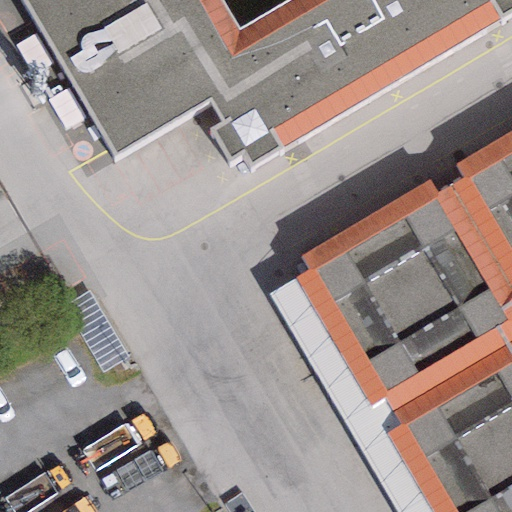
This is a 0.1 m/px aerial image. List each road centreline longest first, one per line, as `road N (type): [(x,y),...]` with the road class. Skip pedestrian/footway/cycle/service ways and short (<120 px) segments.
road 1 (unknown): [(128,264),(511,56)]
road 2 (unknown): [(128,264),(0,24)]
road 3 (unknown): [(218,417),(28,511)]
road 4 (unknown): [(218,417),(128,264)]
